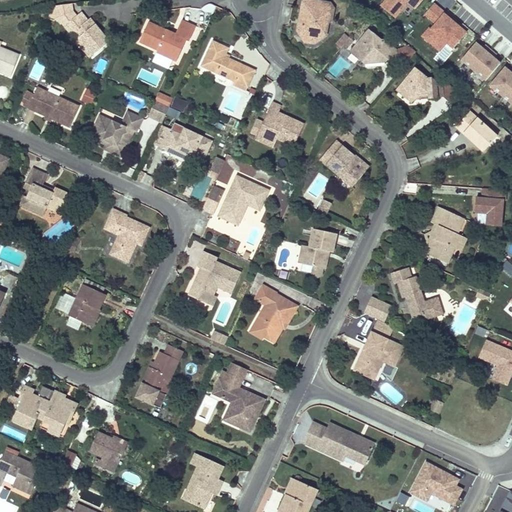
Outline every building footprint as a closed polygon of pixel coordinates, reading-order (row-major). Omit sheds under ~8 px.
[(314,34),(321,33),(321,30),(328,32),(330,22),(332,22),(335,9),(330,3),(315,0),(304,0),(301,15),(304,16),(303,24),(299,24),(298,31),(304,36),(309,30),(314,34)] [(415,9),(422,0),(385,0),(380,6),(394,18),(407,3),(415,9)] [(466,33),(444,15),(445,14),(433,4),(424,14),(435,24),(431,29),(429,28),(422,36),(433,46),(440,37),(446,43),(448,41),(454,47),(466,33)] [(82,37),(96,54),(111,42),(92,19),(89,21),(82,12),(66,26),(73,34),(77,31),(82,37)] [(176,35),(175,37),(170,35),(171,32),(150,23),(140,42),(158,50),(157,52),(177,61),(187,40),(189,41),(195,27),(182,21),(176,35)] [(330,36),(332,22),(330,22),(328,32),(321,30),(321,33),(314,34),(309,30),(304,36),(308,40),(317,42),(330,36)] [(372,58),(383,56),(389,60),(398,59),(397,50),(385,40),(382,41),(370,30),(351,52),(366,65),(372,58)] [(96,54),(82,37),(78,40),(92,57),(96,54)] [(439,51),(446,43),(440,37),(433,46),(439,51)] [(202,65),(235,80),(233,84),(247,90),(256,71),(226,57),(230,48),(213,41),(202,65)] [(473,70),(490,50),(484,46),(482,49),(475,43),(461,60),(473,70)] [(20,55),(0,46),(0,72),(11,77),(20,55)] [(347,49),(343,46),(339,51),(343,55),(347,49)] [(409,46),(397,50),(398,59),(400,60),(412,56),(416,51),(409,46)] [(485,81),(500,64),(493,58),(496,55),(490,50),(473,70),(485,81)] [(383,56),(372,58),(366,65),(388,62),(389,60),(383,56)] [(511,84),(511,73),(511,74),(505,68),(490,86),(502,97),(511,84)] [(415,101),(420,96),(431,95),(431,100),(439,99),(438,83),(433,79),(429,80),(417,69),(398,91),(413,103),(415,101)] [(511,104),(511,84),(502,97),(511,104)] [(54,120),(71,128),(81,107),(39,88),(36,95),(30,109),(47,117),(54,120)] [(96,94),(86,89),(81,101),(91,105),(96,94)] [(36,95),(29,92),(23,106),(30,109),(36,95)] [(174,100),(160,93),(156,102),(170,108),(174,100)] [(306,122),(281,111),(283,104),(275,100),(257,138),(274,146),(278,137),(281,131),(298,139),(306,122)] [(170,108),(156,102),(150,117),(164,123),(171,108),(170,108)] [(473,138),(487,150),(499,135),(471,111),(459,126),(469,134),(470,133),(475,136),(473,138)] [(124,158),(136,132),(138,134),(145,119),(130,112),(124,126),(102,116),(94,133),(115,143),(112,152),(124,158)] [(194,157),(203,161),(212,140),(185,128),(182,135),(171,130),(162,149),(174,155),(176,148),(194,157)] [(298,139),(281,131),(278,137),(295,145),(298,139)] [(115,143),(94,133),(92,138),(108,145),(106,149),(112,152),(115,143)] [(323,162),(329,167),(345,148),(339,143),(323,162)] [(191,163),(194,157),(176,148),(174,155),(191,163)] [(369,172),(354,160),(357,158),(345,148),(329,167),(354,189),(369,172)] [(0,179),(10,159),(0,153),(0,179)] [(371,169),(357,157),(357,158),(354,160),(369,172),(371,169)] [(225,162),(216,158),(211,170),(220,174),(225,162)] [(412,169),(419,167),(417,158),(409,160),(412,169)] [(30,210),(45,217),(49,209),(63,215),(68,203),(66,202),(69,195),(57,190),(56,192),(50,189),(48,192),(42,189),(44,186),(48,175),(35,169),(26,188),(32,191),(29,198),(34,201),(30,210)] [(146,175),(141,173),(137,181),(142,183),(146,175)] [(261,211),(270,192),(239,177),(223,211),(242,220),(249,205),(261,211)] [(214,186),(204,209),(215,214),(225,192),(214,186)] [(481,190),(481,200),(499,201),(500,191),(481,190)] [(34,201),(29,198),(26,197),(22,206),(30,210),(34,201)] [(481,200),(476,199),(474,214),(488,215),(503,217),(504,202),(499,201),(481,200)] [(328,217),(333,205),(325,201),(320,214),(328,217)] [(459,235),(466,219),(441,207),(434,222),(439,225),(443,226),(441,230),(438,229),(429,247),(433,249),(452,257),(456,250),(462,236),(459,235)] [(111,254),(128,262),(135,247),(132,246),(134,242),(137,243),(141,245),(149,228),(125,217),(125,215),(114,210),(106,226),(115,230),(114,233),(120,236),(111,254)] [(242,220),(223,211),(221,217),(239,226),(242,220)] [(502,229),(503,217),(488,215),(487,228),(502,229)] [(426,235),(429,247),(438,229),(426,235)] [(333,253),(336,254),(340,236),(316,230),(312,248),(309,247),(305,265),(317,268),(315,274),(318,277),(321,278),(325,276),(326,270),(330,252),(333,253)] [(469,239),(462,236),(456,250),(462,252),(469,239)] [(79,243),(72,240),(68,249),(75,252),(79,243)] [(449,264),(452,257),(433,249),(430,256),(449,264)] [(50,250),(47,257),(62,263),(65,256),(50,250)] [(211,294),(215,296),(219,288),(232,293),(241,272),(217,261),(218,257),(204,251),(198,265),(202,267),(205,268),(202,274),(197,277),(189,295),(207,303),(211,294)] [(424,315),(426,321),(444,315),(439,297),(425,302),(417,277),(412,279),(409,269),(392,274),(395,286),(399,285),(403,299),(407,298),(413,319),(424,315)] [(102,288),(88,281),(86,285),(100,292),(102,288)] [(90,326),(97,310),(100,311),(107,296),(100,292),(86,285),(84,285),(69,316),(90,326)] [(285,323),(290,325),(300,308),(279,296),(280,295),(266,287),(258,300),(272,308),(258,333),(274,342),(285,323)] [(491,295),(479,290),(476,297),(488,302),(491,295)] [(215,296),(211,294),(207,303),(214,306),(218,297),(215,296)] [(365,314),(378,320),(386,324),(393,308),(373,299),(365,314)] [(97,310),(90,326),(94,328),(102,312),(100,311),(97,310)] [(424,315),(413,319),(415,325),(426,321),(424,315)] [(66,326),(78,331),(81,324),(69,319),(66,326)] [(290,325),(285,323),(274,342),(277,344),(286,329),(287,330),(290,325)] [(390,338),(374,330),(354,371),(371,379),(381,357),(397,364),(404,348),(389,341),(390,338)] [(227,337),(214,332),(211,339),(224,345),(227,337)] [(506,387),(511,373),(511,352),(486,341),(478,358),(498,367),(492,380),(506,387)] [(165,354),(161,352),(155,363),(151,372),(149,371),(142,384),(162,393),(170,376),(172,377),(184,352),(170,345),(165,354)] [(381,357),(371,379),(375,381),(383,362),(395,368),(397,364),(381,357)] [(225,420),(241,428),(251,433),(257,421),(255,420),(257,415),(259,416),(266,401),(240,388),(249,372),(240,367),(233,364),(227,375),(223,373),(213,393),(217,395),(225,399),(233,403),(225,420)] [(172,377),(170,376),(162,393),(167,395),(175,379),(172,377)] [(25,386),(19,399),(22,401),(19,408),(13,420),(32,429),(37,417),(44,420),(40,427),(59,435),(64,424),(68,416),(72,418),(77,405),(69,401),(68,402),(64,400),(65,397),(42,386),(39,392),(36,399),(31,397),(34,390),(25,386)] [(141,388),(136,401),(154,407),(159,394),(141,388)] [(39,392),(34,390),(31,397),(36,399),(39,392)] [(444,404),(433,400),(429,409),(440,413),(444,404)] [(306,443),(343,461),(346,456),(365,465),(374,444),(331,424),(328,430),(315,424),(306,443)] [(104,456),(119,464),(128,445),(115,439),(100,431),(90,450),(104,456)] [(115,439),(128,445),(129,443),(116,436),(115,439)] [(13,485),(31,494),(43,469),(6,451),(0,462),(0,467),(17,476),(13,485)] [(188,490),(193,493),(189,502),(206,510),(213,495),(216,489),(220,491),(224,482),(219,480),(224,468),(196,455),(192,465),(198,468),(188,490)] [(119,464),(104,456),(102,460),(98,458),(96,462),(115,472),(119,464)] [(360,472),(362,467),(346,461),(344,465),(360,472)] [(455,487),(459,480),(427,463),(412,492),(427,501),(431,493),(454,505),(462,490),(455,487)] [(70,477),(73,469),(62,464),(58,472),(70,477)] [(286,496),(287,496),(289,498),(297,482),(293,480),(286,496)] [(287,496),(279,511),(310,511),(320,492),(297,482),(289,498),(287,496)] [(499,486),(488,506),(485,511),(498,511),(510,491),(499,486)] [(189,502),(193,493),(188,490),(184,499),(189,502)] [(506,499),(498,511),(511,511),(511,492),(510,491),(506,499)] [(409,498),(401,493),(397,502),(405,506),(409,498)]
